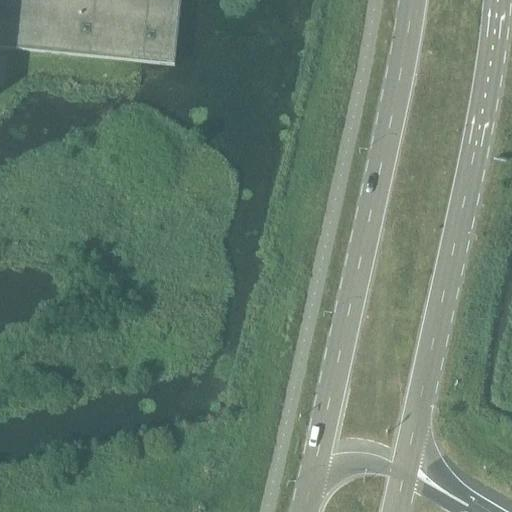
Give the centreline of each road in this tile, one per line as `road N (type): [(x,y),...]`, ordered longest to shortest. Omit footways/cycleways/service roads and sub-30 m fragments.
road 1 (secondary): [(407,0),(308,493)]
road 2 (secondary): [(405,475),(478,141),(499,0)]
road 3 (track): [(0,85),(26,90),(63,78),(110,89),(133,140),(127,168)]
